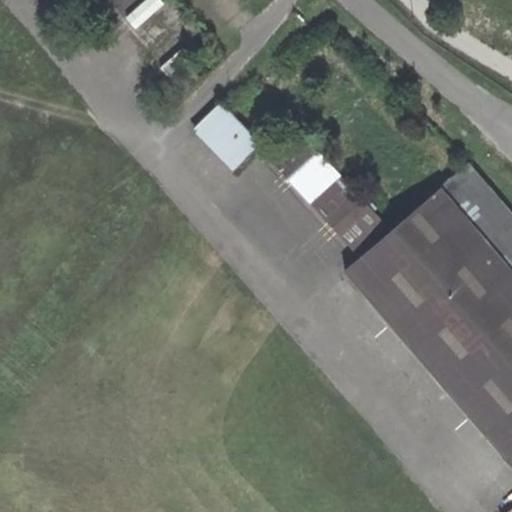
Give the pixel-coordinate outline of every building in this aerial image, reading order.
[(175,72),(212,41),(175,0),(143,0),(124,17),(175,72)] [(238,163),(259,142),(240,123),(221,103),(195,129),(207,141),(212,137),(238,163)] [(354,248),(385,222),(299,127),(268,154),(354,248)] [(231,169),(238,163),(212,137),(207,141),(206,143),(231,169)] [(347,270),(511,461),(511,214),(469,163),(347,270)]
